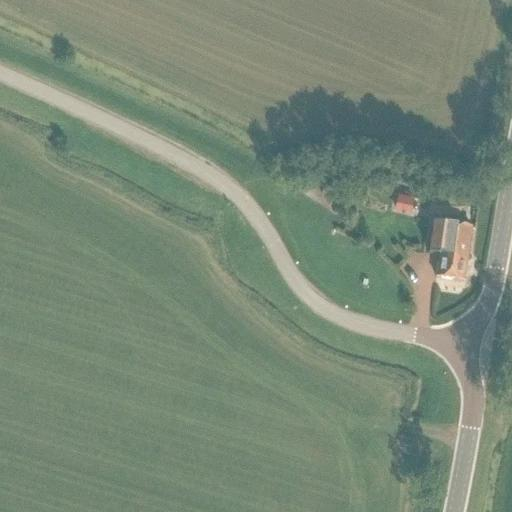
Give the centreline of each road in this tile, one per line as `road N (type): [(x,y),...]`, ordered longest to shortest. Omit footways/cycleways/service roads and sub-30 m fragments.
road 1 (unclassified): [(468,346),(330,312),(292,279),(253,215),(215,180),(0,73)]
road 2 (tertiary): [(468,346),(494,277),(511,170)]
road 3 (tertiary): [(453,511),(470,421),(468,346)]
